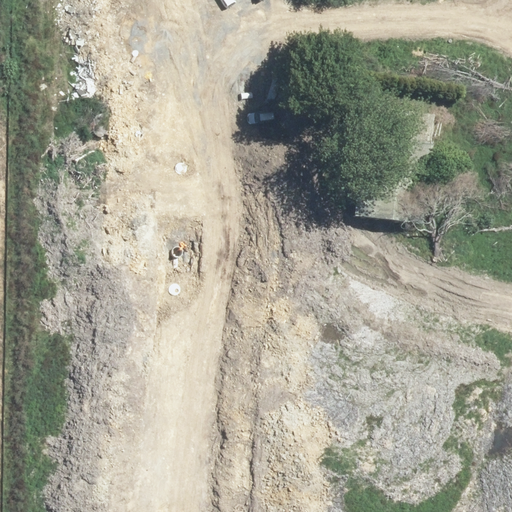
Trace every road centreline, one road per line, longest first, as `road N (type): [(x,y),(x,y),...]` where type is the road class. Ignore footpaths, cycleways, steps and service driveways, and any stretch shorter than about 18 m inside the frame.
road 1 (residential): [(463,169),(443,511)]
road 2 (residential): [(212,222),(210,511)]
road 3 (residential): [(214,108),(463,169)]
road 4 (residential): [(15,215),(212,222)]
